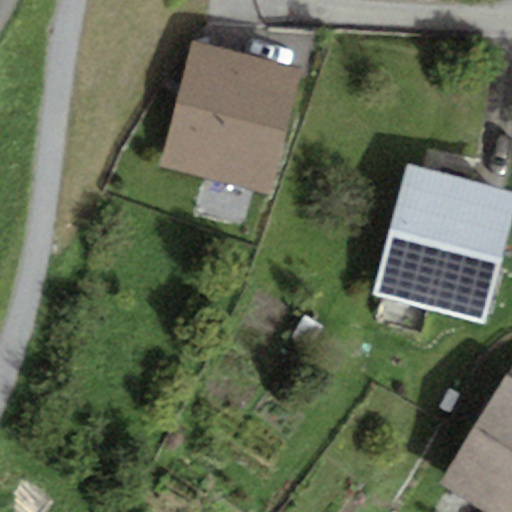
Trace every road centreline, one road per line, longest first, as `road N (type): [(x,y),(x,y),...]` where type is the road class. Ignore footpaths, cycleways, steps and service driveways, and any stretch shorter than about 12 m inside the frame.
road 1 (unclassified): [(69,0),(30,289),(0,367)]
road 2 (residential): [(203,14),(273,9),(511,19)]
